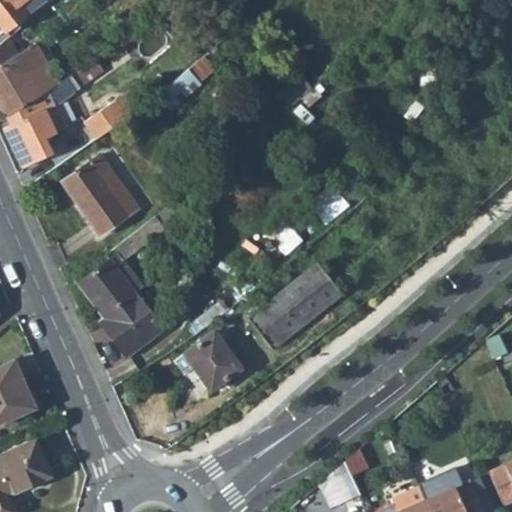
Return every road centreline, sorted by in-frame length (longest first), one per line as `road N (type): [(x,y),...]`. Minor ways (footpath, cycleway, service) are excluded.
road 1 (residential): [(511,249),(196,507)]
road 2 (residential): [(0,201),(132,492)]
